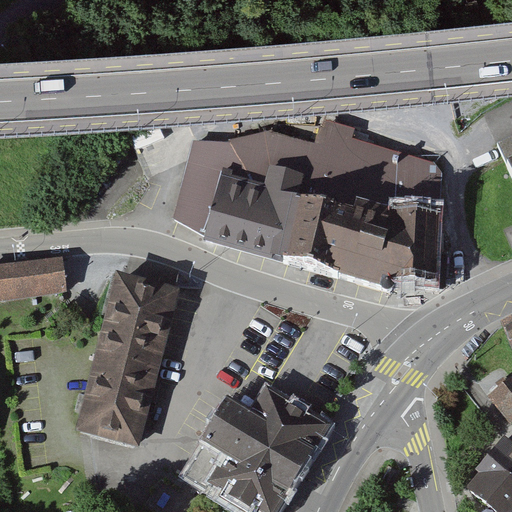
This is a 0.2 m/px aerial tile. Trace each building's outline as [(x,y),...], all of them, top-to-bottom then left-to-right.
[(207,236),(206,241),(382,293),(387,294),(404,298),(405,287),(445,290),(448,257),(437,257),(440,217),(441,176),(434,165),(352,141),(355,132),(325,124),(329,112),(283,102),(272,134),(228,144),(194,144),(174,220),(178,222),(207,236)] [(61,262),(0,269),(0,302),(65,294),(61,262)] [(179,295),(118,279),(101,345),(78,435),(139,451),(157,380),(179,295)] [(74,303),(49,321),(63,340),(88,322),(81,313),(74,303)] [(461,353),(470,361),(485,344),(476,337),(461,353)] [(511,376),(488,396),(511,423),(511,422),(511,376)] [(226,404),(183,478),(242,511),(280,511),(328,430),(318,424),(267,394),(251,419),(226,404)] [(468,494),(468,511),(511,511),(511,447),(508,445),(468,494)] [(197,511),(202,505),(163,482),(144,511),(197,511)]
